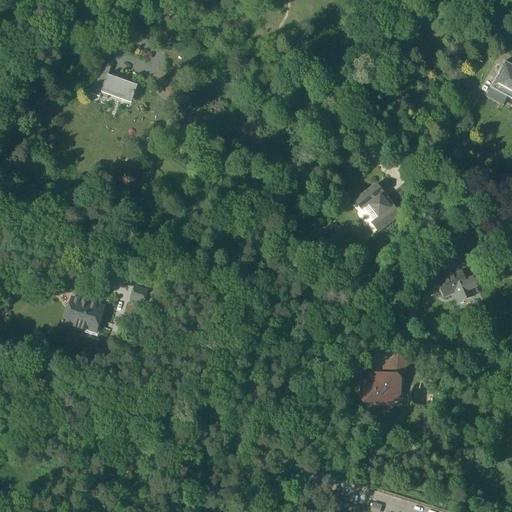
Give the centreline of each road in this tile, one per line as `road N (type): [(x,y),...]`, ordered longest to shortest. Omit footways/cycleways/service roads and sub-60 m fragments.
road 1 (track): [(370,495),(0,369)]
road 2 (residential): [(408,0),(250,291)]
road 3 (residential): [(250,291),(511,376)]
road 4 (residential): [(0,209),(250,291)]
road 5 (residential): [(250,291),(202,434),(195,511)]
